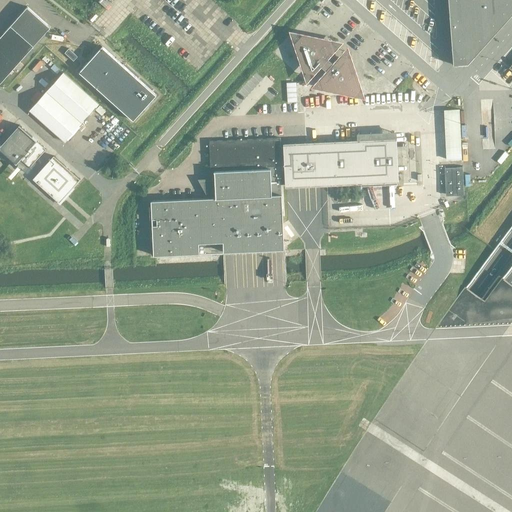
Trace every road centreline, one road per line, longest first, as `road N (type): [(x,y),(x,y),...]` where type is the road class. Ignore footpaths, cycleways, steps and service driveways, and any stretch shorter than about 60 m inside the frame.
road 1 (trunk): [(511,245),(341,511)]
road 2 (motorway): [(511,290),(374,511)]
road 3 (unclassified): [(139,169),(291,0)]
road 4 (motorway): [(430,511),(511,386)]
